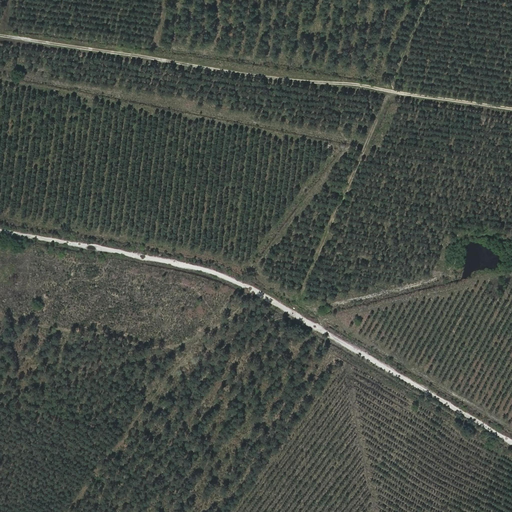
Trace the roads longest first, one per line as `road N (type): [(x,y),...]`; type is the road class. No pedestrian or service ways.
road 1 (track): [(511,442),(229,277),(0,230)]
road 2 (track): [(511,108),(0,36)]
road 3 (track): [(390,91),(292,313)]
